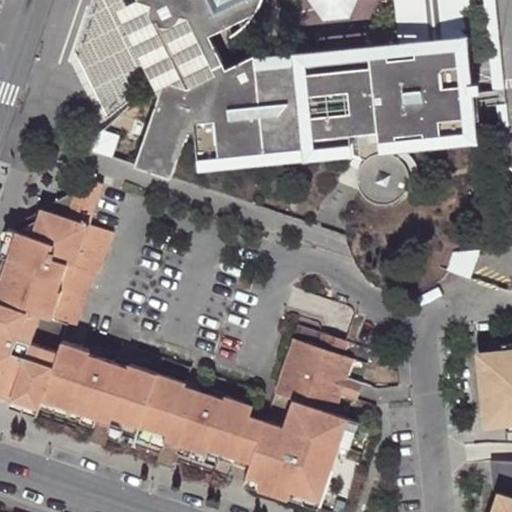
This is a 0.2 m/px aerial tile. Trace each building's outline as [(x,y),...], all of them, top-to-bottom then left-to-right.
[(138,0),(139,2),(139,7),(138,12),(136,17),(134,22),(130,26),(127,29),(124,31),(150,83),(152,78),(154,75),(157,73),(161,71),(164,70),(168,70),(172,71),(176,72),(179,74),(181,77),(183,81),(184,84),(213,71),(187,16),(183,14),(182,15),(180,18),(177,21),(173,23),(170,24),(166,24),(162,23),(159,22),(155,20),(153,17),(151,14),(150,10),(149,6),(150,3),(147,2),(146,0),(138,0)] [(187,16),(213,71),(224,64),(199,8),(215,0),(146,0),(147,2),(150,3),(149,6),(150,10),(151,14),(153,17),(155,20),(159,22),(162,23),(166,24),(170,24),(173,23),(177,21),(180,18),(182,15),(183,14),(187,16)] [(352,0),(307,0),(320,16),(346,13),(352,0)] [(393,0),(398,47),(445,42),(471,39),(467,0),(393,0)] [(485,0),(494,84),(504,83),(494,0),(485,0)] [(464,136),(462,115),(459,87),(456,53),(445,42),(398,47),(252,62),(252,50),(224,64),(213,71),(184,84),(183,81),(181,77),(179,74),(176,72),(172,71),(168,70),(164,70),(161,71),(157,73),(154,75),(152,78),(150,83),(151,91),(156,100),(135,163),(171,175),(185,131),(194,128),(198,155),(280,148),(282,161),(355,154),(361,159),(357,164),(354,173),(355,179),(358,188),(364,196),(372,201),(377,202),(386,202),(395,199),(402,192),(406,186),(408,176),(407,167),(402,158),(395,152),(403,142),(464,136)] [(505,91),(504,83),(494,84),(475,86),(475,93),(505,91)] [(477,113),(475,93),(475,86),(459,87),(462,115),(477,113)] [(505,97),(496,99),(496,111),(508,119),(505,97)] [(71,140),(110,154),(117,133),(98,127),(71,140)] [(70,323),(78,325),(89,293),(83,292),(87,281),(93,282),(98,269),(101,270),(115,230),(91,221),(105,180),(96,177),(45,204),(44,209),(11,224),(0,257),(0,386),(1,387),(0,389),(0,396),(39,410),(64,336),(68,336),(70,323)] [(452,249),(445,267),(468,275),(477,247),(452,249)] [(89,293),(93,282),(87,281),(83,292),(89,293)] [(39,410),(90,427),(105,433),(157,451),(172,456),(227,475),(231,463),(233,457),(248,462),(247,468),(242,480),(319,506),(340,443),(350,415),(332,409),(339,389),(357,396),(362,380),(345,375),(352,353),(366,358),(371,345),(297,320),(273,387),(292,394),(283,421),(249,410),(252,400),(225,391),(224,394),(183,380),(184,375),(134,359),(132,363),(93,349),(95,345),(68,336),(64,336),(39,410)] [(511,345),(480,349),(486,405),(492,404),(493,421),(511,418),(511,345)] [(358,418),(350,415),(340,443),(349,446),(358,418)] [(103,439),(105,433),(90,427),(87,434),(103,439)] [(170,462),(172,456),(157,451),(155,457),(170,462)] [(248,462),(233,457),(231,463),(247,468),(248,462)] [(511,511),(511,459),(490,458),(494,488),(504,492),(499,505),(495,504),(492,510),(491,511),(511,511)]
